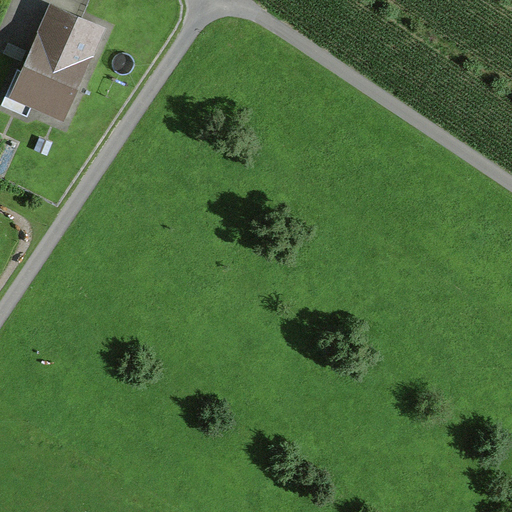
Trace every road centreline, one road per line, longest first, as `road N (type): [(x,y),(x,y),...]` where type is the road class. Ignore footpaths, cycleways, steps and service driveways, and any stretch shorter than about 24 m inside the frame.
road 1 (unclassified): [(214,0),(0,326)]
road 2 (unclassified): [(511,189),(227,0)]
